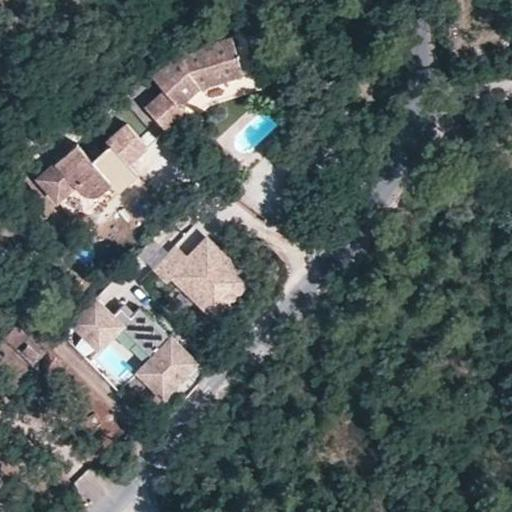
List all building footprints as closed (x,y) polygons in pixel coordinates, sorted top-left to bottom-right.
[(466,0),(468,26),(495,24),(492,0),(466,0)] [(203,92),(247,79),(235,42),(183,57),(155,82),(168,96),(148,114),(169,137),(190,118),(183,110),(203,92)] [(131,167),(150,150),(129,127),(108,146),(111,150),(95,164),(79,147),(39,183),(59,206),(78,189),(84,195),(89,198),(97,198),(101,197),(112,187),(120,196),(140,178),(131,167)] [(188,257),(177,247),(156,270),(170,283),(173,279),(216,319),(255,278),(209,235),(188,257)] [(103,299),(77,327),(104,353),(129,328),(159,357),(144,373),(169,397),(200,365),(145,311),(138,317),(126,305),(118,313),(103,299)] [(15,326),(4,339),(34,364),(45,351),(15,326)]
